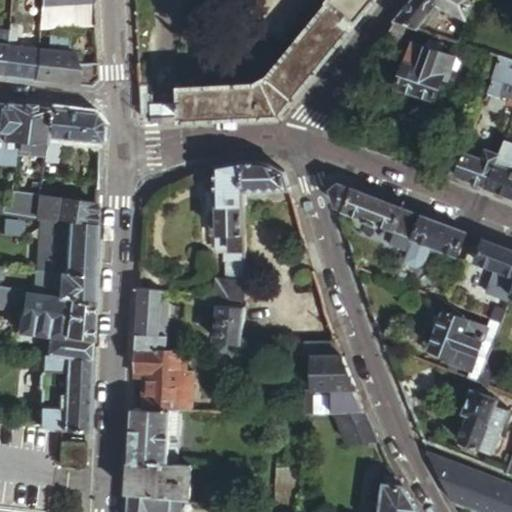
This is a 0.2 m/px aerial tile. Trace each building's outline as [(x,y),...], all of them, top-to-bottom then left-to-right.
[(65,0),(41,1),(40,5),(39,26),(96,25),(95,0),(65,0)] [(315,0),(284,39),(280,35),(257,37),(249,46),(199,49),(201,86),(174,87),(175,101),(176,120),(281,114),(374,0),(315,0)] [(486,2),(482,0),(412,0),(401,14),(423,30),(438,9),(443,13),(450,5),(472,21),(486,2)] [(0,74),(5,75),(10,27),(0,25),(0,74)] [(5,75),(35,78),(39,45),(15,42),(16,27),(10,27),(5,75)] [(49,46),(39,45),(35,78),(92,86),(99,79),(98,62),(77,62),(73,52),(68,51),(70,38),(50,35),(49,46)] [(405,36),(389,84),(440,101),(457,48),(422,36),(420,41),(405,36)] [(511,59),(500,55),(487,88),(506,94),(511,79),(511,59)] [(152,84),(140,84),(142,114),(149,121),(154,121),(153,102),(152,84)] [(489,100),(484,98),(482,103),(500,110),(504,99),(490,94),(489,100)] [(0,101),(0,124),(5,125),(5,129),(20,131),(23,131),(24,123),(25,123),(27,105),(25,105),(0,101)] [(153,102),(154,121),(176,120),(175,101),(153,102)] [(52,108),(27,105),(25,123),(24,123),(23,131),(20,131),(19,139),(22,139),(48,142),(52,108)] [(96,113),(52,108),(48,142),(47,152),(57,153),(59,137),(102,141),(103,121),(96,113)] [(0,151),(19,154),(22,139),(19,139),(20,131),(5,129),(5,125),(0,124),(0,151)] [(422,126),(410,156),(417,158),(427,162),(438,132),(422,126)] [(500,154),(489,186),(511,195),(511,194),(511,141),(506,140),(500,154)] [(87,150),(85,178),(100,180),(101,151),(87,150)] [(464,151),(456,173),(473,180),(484,184),(496,152),(490,150),(486,151),(483,158),(464,151)] [(496,152),(484,184),(489,186),(500,154),(496,152)] [(216,282),(216,299),(222,300),(241,303),(243,193),(243,188),(243,160),(217,164),(217,192),(210,193),(209,233),(215,233),(215,250),(223,250),(223,260),(225,260),(225,282),(216,282)] [(243,188),(290,187),(285,170),(267,161),(243,160),(243,188)] [(41,201),(39,216),(59,218),(98,223),(98,208),(100,180),(85,178),(79,177),(78,198),(60,196),(59,204),(41,201)] [(332,190),(336,203),(367,215),(366,218),(377,222),(378,220),(396,227),(397,225),(400,226),(407,207),(341,182),(332,190)] [(31,215),(35,215),(39,216),(41,201),(43,186),(31,185),(28,214),(31,215)] [(422,213),(407,207),(400,226),(393,243),(408,249),(422,213)] [(467,231),(422,213),(408,249),(404,260),(420,267),(429,261),(435,244),(458,253),(467,231)] [(59,226),(59,218),(39,216),(35,215),(31,215),(29,257),(34,257),(33,267),(51,270),(56,270),(59,226)] [(59,218),(59,226),(56,270),(96,271),(98,223),(59,218)] [(511,248),(484,237),(475,259),(511,273),(511,248)] [(141,265),(140,287),(162,290),(168,291),(172,270),(141,265)] [(94,301),(96,271),(56,270),(51,270),(50,294),(73,298),(94,301)] [(0,299),(24,303),(21,331),(93,338),(94,301),(73,298),(50,294),(0,285),(0,299)] [(162,290),(140,287),(136,349),(186,350),(187,336),(159,335),(162,290)] [(240,309),(241,303),(222,300),(221,306),(240,309)] [(231,338),(235,339),(240,309),(221,306),(215,335),(231,338)] [(487,357),(496,330),(447,311),(445,315),(440,313),(436,316),(433,325),(435,328),(439,330),(432,348),(453,356),(452,360),(473,369),(479,354),(487,357)] [(19,341),(42,345),(41,356),(91,365),(93,338),(21,331),(19,341)] [(142,408),(171,408),(191,408),(194,370),(185,370),(186,350),(136,349),(135,369),(144,370),(142,408)] [(227,350),(217,350),(217,355),(221,361),(226,362),(227,350)] [(333,409),(339,409),(367,409),(357,386),(342,350),(315,350),(314,386),(334,386),(333,409)] [(88,432),(91,365),(41,356),(41,372),(38,377),(37,388),(40,393),(39,418),(32,417),(33,412),(20,410),(20,415),(14,414),(13,420),(58,427),(87,432),(88,432)] [(494,372),(483,368),(478,381),(489,384),(494,372)] [(398,381),(405,399),(435,387),(428,369),(398,381)] [(497,405),(499,399),(475,390),(467,412),(473,414),(462,441),(495,453),(496,449),(501,447),(504,440),(501,436),(505,426),(510,424),(511,417),(511,415),(510,412),(510,410),(497,405)] [(221,408),(234,408),(235,400),(229,400),(229,397),(222,397),(221,408)] [(511,405),(511,404),(499,399),(497,405),(510,410),(511,405)] [(133,407),(130,460),(177,461),(178,440),(170,440),(171,408),(142,408),(133,407)] [(367,409),(339,409),(339,441),(380,441),(367,409)] [(83,465),(85,445),(66,443),(63,463),(83,465)] [(511,511),(511,481),(428,451),(437,466),(453,498),(482,511),(511,511)] [(177,461),(130,460),(129,491),(171,497),(190,500),(191,462),(177,461)] [(509,472),(511,466),(504,463),(502,470),(509,472)] [(275,511),(302,511),(304,464),(277,464),(275,511)] [(382,511),(420,511),(404,485),(386,483),(382,511)] [(169,511),(171,497),(129,491),(127,511),(169,511)]
